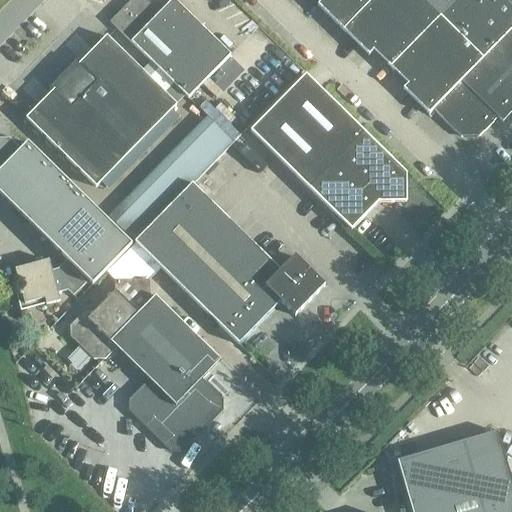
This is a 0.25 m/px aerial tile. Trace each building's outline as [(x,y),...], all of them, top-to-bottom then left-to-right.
[(173,1),(159,15),(143,0),(132,0),(110,24),(188,100),(230,57),(173,1)] [(342,32),(374,0),(318,0),(321,2),(317,7),(342,32)] [(439,19),(420,0),(374,0),(342,32),(368,58),(373,53),(390,70),(439,19)] [(420,0),(439,19),(457,0),(420,0)] [(511,0),(457,0),(439,19),(482,61),(489,54),(511,30),(511,0)] [(439,19),(390,70),(407,86),(402,91),(428,117),(433,112),(432,112),(461,83),(482,61),(439,19)] [(511,30),(489,54),(511,76),(511,30)] [(76,62),(48,90),(52,94),(26,120),(95,189),(176,107),(106,39),(80,65),(76,62)] [(511,76),(489,54),(482,61),(461,83),(498,119),(497,119),(502,124),(511,113),(511,76)] [(306,77),(250,133),(309,190),(351,232),(378,204),(379,204),(406,204),(406,176),(306,77)] [(498,119),(461,83),(432,112),(433,112),(460,138),(479,138),(497,119),(498,119)] [(115,226),(133,244),(232,145),(209,122),(121,212),(125,216),(115,226)] [(0,197),(15,212),(54,171),(27,145),(20,152),(9,142),(0,141),(0,197)] [(15,212),(40,236),(79,196),(54,171),(15,212)] [(134,245),(192,301),(238,347),(280,304),(295,318),(324,288),(294,259),(280,273),(192,186),(134,245)] [(79,196),(40,236),(66,262),(105,222),(79,196)] [(66,262),(58,271),(63,276),(67,292),(73,298),(87,283),(92,287),(131,247),(105,222),(66,262)] [(21,297),(24,306),(44,301),(46,307),(60,303),(57,295),(67,292),(63,276),(58,271),(51,273),(48,263),(14,272),(20,293),(18,293),(20,298),(21,297)] [(110,344),(152,301),(149,299),(149,282),(114,282),(114,294),(97,312),(84,313),(69,328),(70,339),(93,361),(104,361),(116,350),(110,344)] [(155,299),(152,301),(110,344),(116,350),(148,382),(129,402),(129,413),(148,431),(152,431),(152,435),(170,453),(181,453),(199,434),(199,431),(203,431),(222,412),(222,401),(201,381),(220,362),(155,299)] [(511,511),(511,485),(497,434),(397,463),(411,511),(511,511)]
